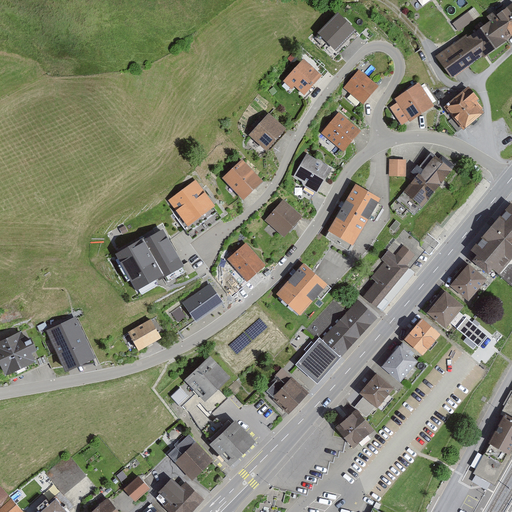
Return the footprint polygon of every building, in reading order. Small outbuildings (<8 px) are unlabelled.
[(511,5),(492,20),(506,39),(511,34),(511,5)] [(453,23),(458,31),(479,15),(474,8),(453,23)] [(319,32),(335,49),(356,28),(340,12),(319,32)] [(438,56),(453,77),(475,61),(506,39),(492,20),(491,18),(438,56)] [(304,96),(323,75),(304,57),(283,80),(292,88),(294,86),(304,96)] [(379,86),(360,70),(345,87),(364,103),(379,86)] [(418,81),(396,97),(399,101),(391,107),(403,123),(410,118),(412,120),(434,104),(418,81)] [(469,84),(445,105),(448,109),(442,114),(457,131),(463,125),(466,129),(485,112),(477,103),(483,99),(469,84)] [(361,129),(340,111),(323,132),(345,149),(361,129)] [(249,134),(266,149),(284,128),(267,113),(249,134)] [(317,192),(332,167),(305,152),(291,176),(317,192)] [(420,178),(440,194),(460,169),(449,160),(440,153),(435,158),(430,154),(414,173),(420,178)] [(243,197),(264,178),(243,156),(222,175),(243,197)] [(408,160),(389,160),(389,175),(408,174),(408,160)] [(440,194),(420,178),(407,194),(399,203),(420,219),(440,194)] [(168,201),(187,225),(215,203),(196,179),(168,201)] [(351,250),(381,197),(357,183),(326,236),(351,250)] [(284,235),(303,214),(283,196),(264,217),(284,235)] [(511,201),(473,249),(479,254),(474,260),(489,273),(493,268),(511,283),(511,201)] [(375,279),(362,293),(380,309),(442,239),(430,228),(420,239),(402,223),(383,244),(387,248),(367,271),(375,279)] [(118,255),(137,287),(183,259),(164,227),(118,255)] [(248,279),(266,264),(247,241),(228,256),(248,279)] [(301,315),(329,282),(304,261),(276,293),(301,315)] [(487,277),(469,263),(451,286),(470,300),(487,277)] [(210,282),(183,301),(196,319),(222,300),(210,282)] [(328,337),(345,353),(383,312),(380,309),(362,293),(360,291),(322,332),(328,337)] [(462,306),(446,293),(441,298),(439,296),(431,305),(433,307),(429,313),(445,326),(462,306)] [(182,303),(174,309),(180,316),(188,310),(182,303)] [(76,315),(47,330),(65,366),(94,352),(76,315)] [(149,316),(128,328),(141,349),(161,336),(149,316)] [(441,330),(423,316),(406,339),(424,353),(441,330)] [(23,325),(0,337),(0,365),(6,376),(40,358),(23,325)] [(299,374),(311,386),(345,353),(328,337),(317,349),(309,340),(294,355),(306,366),(299,374)] [(418,358),(400,344),(382,367),(401,381),(418,358)] [(206,353),(182,374),(206,400),(229,378),(206,353)] [(394,385),(376,371),(359,393),(377,407),(394,385)] [(289,373),(269,396),(288,413),(308,391),(289,373)] [(185,380),(173,390),(183,402),(195,392),(185,380)] [(491,443),(474,472),(492,482),(511,446),(511,394),(510,398),(501,414),(505,417),(491,443)] [(375,426),(360,408),(338,427),(353,444),(375,426)] [(254,440),(231,418),(212,437),(234,460),(254,440)] [(198,442),(178,462),(196,479),(215,460),(198,442)] [(511,446),(492,482),(495,484),(511,454),(511,446)] [(63,495),(87,475),(71,456),(47,476),(63,495)] [(139,475),(125,488),(135,499),(149,486),(139,475)] [(180,485),(172,478),(160,491),(168,498),(161,505),(168,511),(189,511),(204,497),(186,480),(180,485)] [(0,511),(23,511),(0,487),(0,511)] [(121,511),(108,495),(87,511),(121,511)] [(40,511),(70,511),(58,497),(40,511)]
